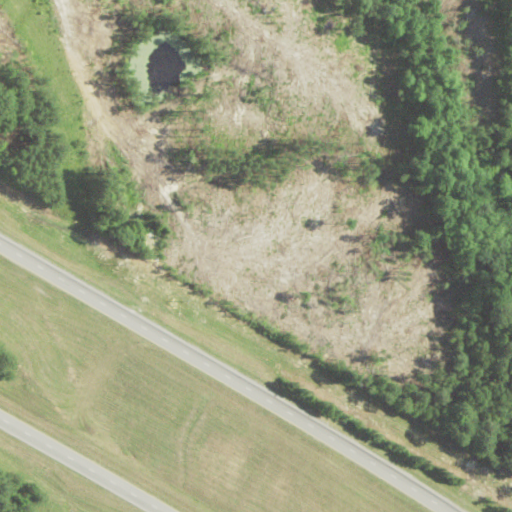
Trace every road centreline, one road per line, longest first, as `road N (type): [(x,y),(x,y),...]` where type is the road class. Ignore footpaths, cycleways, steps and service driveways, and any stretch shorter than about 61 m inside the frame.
road 1 (trunk): [(446,511),(0,246)]
road 2 (trunk): [(0,418),(159,511)]
